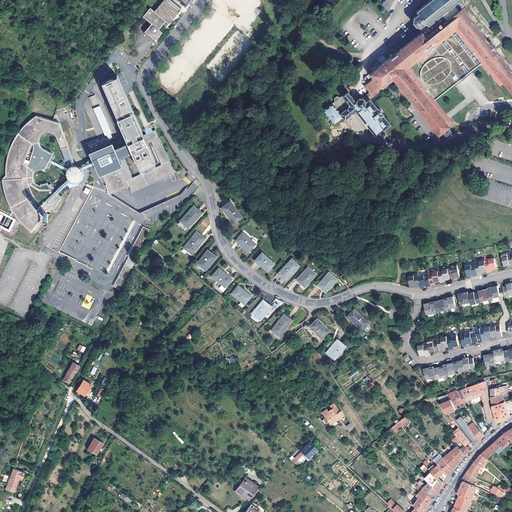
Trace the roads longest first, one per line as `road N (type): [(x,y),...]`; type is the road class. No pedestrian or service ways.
road 1 (residential): [(204,0),(143,80),(207,184),(228,253),(260,283),(311,304),(370,287),(418,297)]
road 2 (residential): [(71,392),(91,417),(220,511)]
road 3 (residential): [(418,297),(406,341),(417,360),(511,341)]
road 4 (track): [(22,511),(72,394)]
